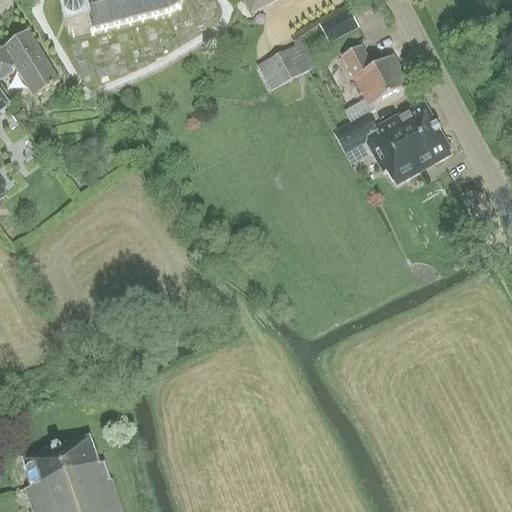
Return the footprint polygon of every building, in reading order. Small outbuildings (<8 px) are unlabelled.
[(89,28),(91,37),(170,18),(180,12),(181,11),(185,1),(185,0),(82,0),(84,6),(62,11),(64,19),(65,23),(68,34),(89,28)] [(241,0),(250,16),(279,0),(241,0)] [(349,13),(331,22),(340,38),(357,29),(349,13)] [(36,100),(61,84),(28,33),(0,53),(0,83),(17,72),(36,100)] [(295,42),(294,43),(296,46),(310,71),(316,68),(301,39),(295,42)] [(370,109),(410,87),(394,59),(374,70),(362,49),(342,59),(370,109)] [(285,52),(269,61),(283,86),(299,77),(285,52)] [(0,116),(9,110),(10,108),(0,93),(0,116)] [(345,156),(366,144),(383,176),(387,174),(395,189),(453,157),(424,103),(380,127),(372,113),(333,135),(345,156)] [(27,117),(21,108),(9,116),(16,125),(27,117)] [(121,511),(111,481),(110,482),(104,464),(99,466),(90,440),(67,447),(67,446),(46,453),(46,454),(23,462),(32,489),(26,491),(32,511),(121,511)]
